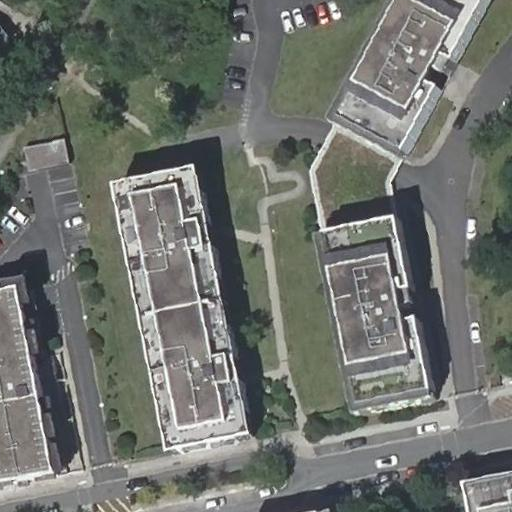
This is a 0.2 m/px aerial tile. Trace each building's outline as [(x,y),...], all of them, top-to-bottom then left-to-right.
[(310,175),(357,416),(441,400),(398,196),(408,179),(505,0),(403,0),(329,140),(310,175)] [(0,50),(8,43),(0,33),(0,50)] [(117,188),(170,456),(258,437),(204,171),(159,180),(117,188)] [(0,491),(70,478),(30,279),(0,284),(0,491)] [(511,511),(511,482),(471,490),(475,511),(511,511)]
